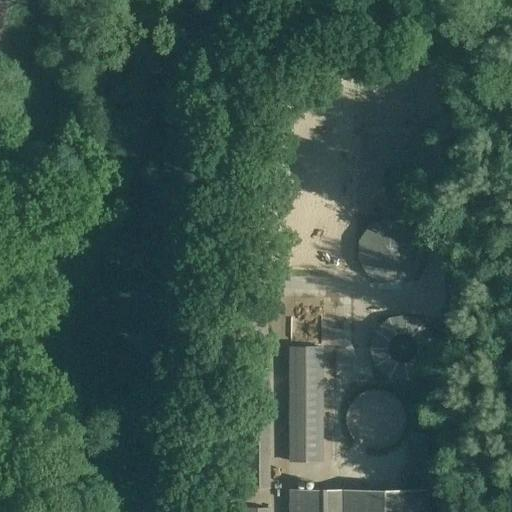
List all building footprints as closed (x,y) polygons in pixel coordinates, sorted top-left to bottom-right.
[(364,218),(364,278),(421,277),(421,218),(364,218)] [(380,378),(437,369),(428,312),(371,321),(380,378)] [(294,463),(319,462),(319,346),(294,346),(294,463)] [(432,472),(431,430),(411,430),(412,472),(432,472)] [(411,485),(432,486),(432,474),(411,473),(411,485)] [(428,511),(428,489),(294,490),(293,511),(428,511)]
